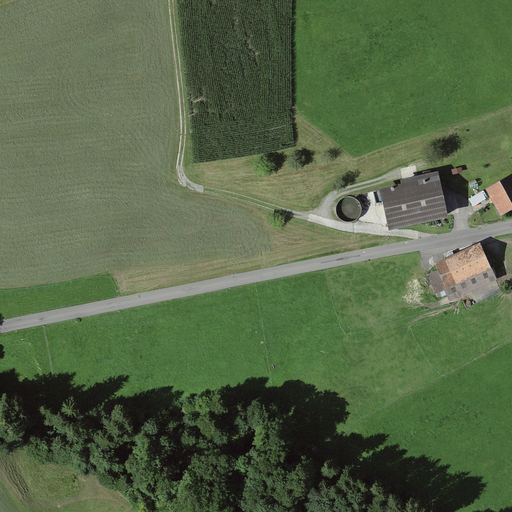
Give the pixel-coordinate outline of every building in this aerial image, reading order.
[(407,184),(387,188),(395,228),(454,216),(444,171),(406,179),(407,184)] [(511,178),(491,190),(506,217),(511,213),(511,178)] [(484,191),(470,198),(474,206),(488,199),(484,191)] [(338,200),(341,221),(360,218),(356,197),(338,200)] [(442,271),(433,274),(441,293),(451,289),(455,299),(501,281),(486,245),(439,264),(442,271)]
